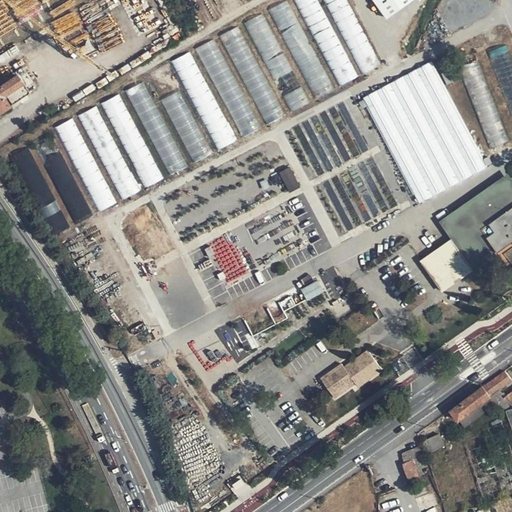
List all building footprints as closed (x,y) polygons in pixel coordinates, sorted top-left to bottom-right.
[(98,0),(94,3),(93,5),(101,17),(117,7),(112,0),(98,0)] [(289,0),(286,0),(270,8),(315,96),(333,87),(289,0)] [(357,77),(320,0),(297,0),(339,85),(357,77)] [(327,0),(362,73),(379,65),(348,0),(327,0)] [(264,12),(245,21),(274,80),(293,70),(264,12)] [(241,25),(222,34),(265,124),(284,115),(241,25)] [(244,136),(262,125),(214,38),(195,49),(244,136)] [(511,57),(507,44),(490,50),(511,114),(511,57)] [(174,58),(214,150),(234,141),(194,49),(174,58)] [(460,62),(489,147),(507,141),(478,56),(460,62)] [(428,61),(418,66),(404,73),(359,93),(378,128),(416,203),(484,168),(428,61)] [(0,77),(0,88),(14,79),(11,76),(8,72),(0,77)] [(25,86),(31,83),(28,80),(23,83),(19,76),(17,77),(15,74),(11,76),(14,79),(0,88),(0,112),(30,94),(25,86)] [(126,90),(171,175),(188,165),(144,81),(126,90)] [(285,95),(292,110),(310,102),(302,86),(285,95)] [(162,100),(186,146),(195,142),(189,131),(200,125),(182,90),(162,100)] [(104,101),(145,187),(163,179),(122,92),(104,101)] [(375,144),(361,117),(349,96),(281,130),(290,149),(306,180),(375,144)] [(99,105),(81,113),(122,199),(140,191),(99,105)] [(113,204),(78,117),(59,124),(95,211),(113,204)] [(336,173),(310,186),(314,194),(336,235),(404,200),(378,151),(336,173)] [(63,159),(48,166),(75,222),(90,215),(63,159)] [(291,190),(302,184),(291,165),(280,171),(291,190)] [(511,188),(504,178),(443,221),(449,231),(475,267),(511,241),(511,188)] [(308,299),(325,290),(319,279),(302,288),(308,299)] [(358,372),(364,380),(380,368),(365,349),(350,360),(351,361),(342,368),(338,363),(327,370),(329,372),(319,379),(328,391),(334,386),(331,382),(334,380),(341,389),(352,382),(350,378),(358,372)] [(329,372),(327,370),(318,377),(319,379),(329,372)] [(505,370),(450,409),(458,419),(498,389),(511,380),(505,370)] [(355,386),(364,380),(358,372),(350,378),(352,382),(355,386)] [(334,386),(328,391),(332,396),(341,389),(334,380),(331,382),(334,386)] [(498,389),(458,419),(458,420),(463,427),(495,404),(505,397),(498,389)] [(466,443),(484,504),(511,494),(511,449),(501,416),(466,443)] [(429,450),(446,444),(441,433),(425,439),(429,450)] [(419,465),(427,463),(425,458),(420,444),(401,452),(406,462),(412,459),(415,467),(419,465)] [(421,470),(419,465),(415,467),(412,459),(406,462),(394,467),(402,485),(419,477),(417,472),(421,470)] [(385,475),(376,475),(376,491),(384,491),(385,490),(385,475)]
